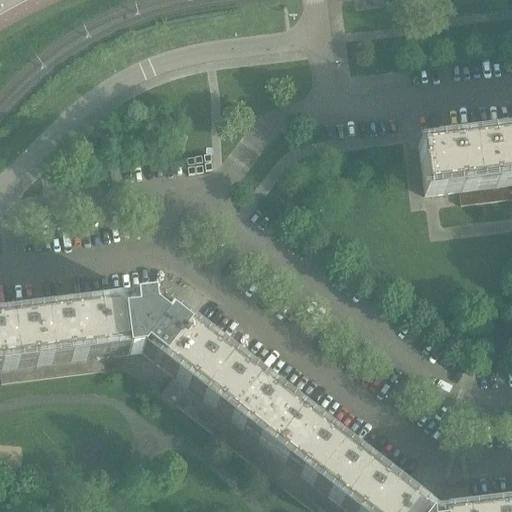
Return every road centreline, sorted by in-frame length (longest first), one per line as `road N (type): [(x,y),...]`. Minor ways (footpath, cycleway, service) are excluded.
road 1 (residential): [(163,262),(444,470),(511,464)]
road 2 (residential): [(511,401),(463,405),(204,204)]
road 3 (residential): [(320,38),(174,61),(131,77),(92,101),(0,190)]
road 4 (residential): [(204,204),(180,191),(25,213),(0,245)]
road 5 (residential): [(511,89),(330,109)]
road 6 (residential): [(204,204),(272,122),(330,109)]
road 7 (residential): [(0,278),(163,262)]
